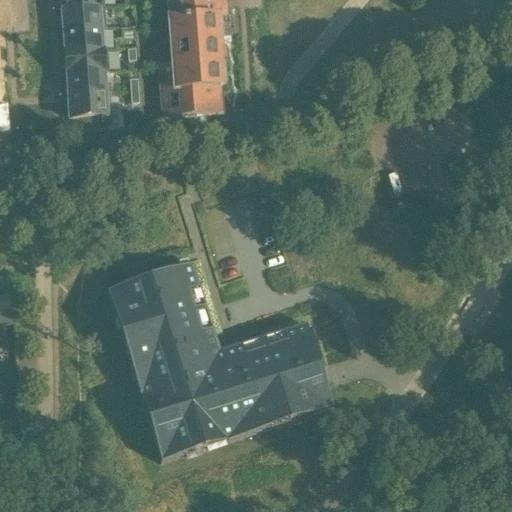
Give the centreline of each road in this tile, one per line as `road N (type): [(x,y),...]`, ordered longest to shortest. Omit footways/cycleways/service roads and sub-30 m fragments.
road 1 (residential): [(18,511),(45,416),(41,246),(25,227)]
road 2 (residential): [(409,397),(511,244)]
road 3 (residential): [(310,511),(353,474),(409,397)]
